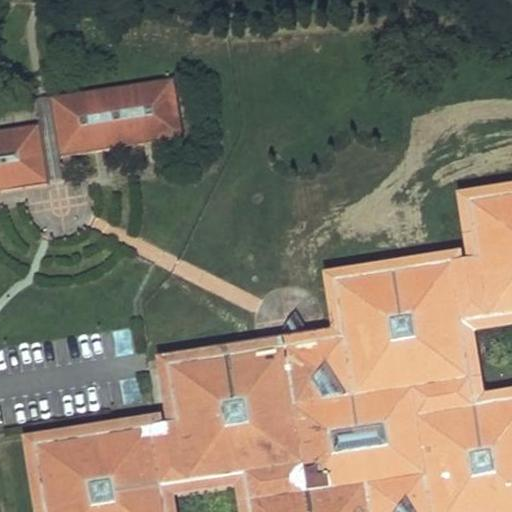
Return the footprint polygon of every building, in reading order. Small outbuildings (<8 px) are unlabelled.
[(175,78),(51,99),(62,157),(96,151),(95,141),(108,139),(110,149),(144,143),(142,133),(157,130),(159,141),(185,136),(175,78)] [(41,125),(50,183),(65,181),(62,157),(51,99),(37,101),(41,125)] [(0,192),(50,183),(41,125),(0,131),(0,192)] [(142,133),(144,143),(159,141),(157,130),(142,133)] [(95,141),(96,151),(110,149),(108,139),(95,141)] [(37,447),(46,511),(511,511),(511,196),(469,203),(478,262),(336,283),(345,344),(319,349),(298,353),(293,354),(290,348),(170,366),(180,424),(37,447)] [(293,322),(285,331),(298,353),(319,349),(299,314),(293,322)]
